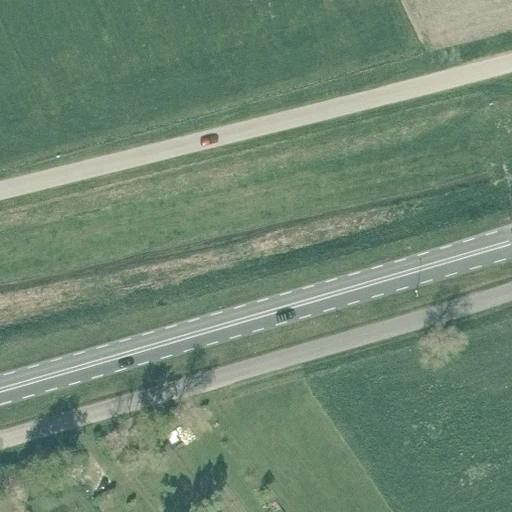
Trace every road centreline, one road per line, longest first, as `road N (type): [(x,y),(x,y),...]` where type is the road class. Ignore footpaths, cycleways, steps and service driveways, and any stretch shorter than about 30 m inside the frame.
road 1 (unclassified): [(0,440),(511,290)]
road 2 (primary): [(0,390),(511,242)]
road 3 (unclassified): [(0,192),(511,60)]
